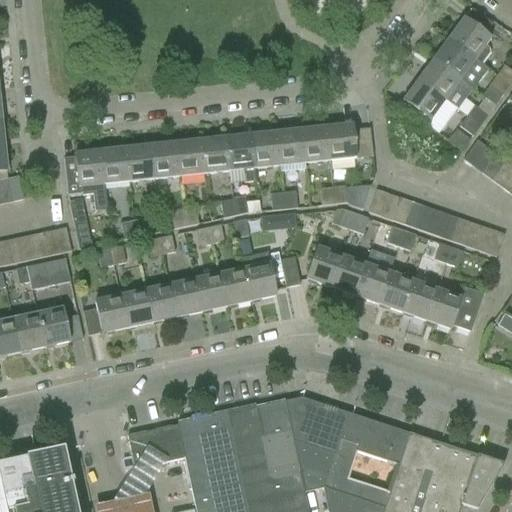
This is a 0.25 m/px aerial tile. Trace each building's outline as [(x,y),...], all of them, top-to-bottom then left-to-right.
[(462,21),(447,42),(481,67),(489,56),(488,50),(485,48),(490,41),(484,36),(491,26),(471,11),(463,22),(462,21)] [(447,42),(432,62),(472,91),(472,92),(487,71),(481,67),(447,42)] [(432,62),(417,83),(455,111),(457,112),(472,91),(432,62)] [(511,75),(503,69),(496,78),(509,88),(511,84),(511,75)] [(509,88),(496,78),(488,89),(502,98),(509,88)] [(417,83),(402,104),(429,124),(427,128),(437,136),(455,111),(417,83)] [(473,109),(466,119),(479,128),(486,119),(473,109)] [(479,128),(466,119),(458,129),(471,139),(479,128)] [(351,127),(325,130),(329,164),(372,159),(369,131),(352,132),(351,127)] [(325,130),(300,132),(304,166),(329,164),(325,130)] [(300,132),(275,135),(279,169),(279,175),(304,172),(304,166),(300,132)] [(455,133),(447,143),(461,153),(468,143),(455,133)] [(275,135),(250,138),(254,172),(279,169),(275,135)] [(250,138),(225,140),(228,174),(230,187),(244,186),(255,184),(254,172),(250,138)] [(225,140),(200,143),(203,177),(228,174),(225,140)] [(200,143),(175,145),(178,179),(203,177),(200,143)] [(462,163),(471,170),(485,150),(476,143),(462,163)] [(175,145),(150,148),(153,182),(178,179),(175,145)] [(150,148),(125,151),(128,185),(153,182),(150,148)] [(471,170),(481,176),(495,157),(485,150),(471,170)] [(125,151),(100,153),(103,187),(128,185),(125,151)] [(103,187),(100,153),(74,156),(74,161),(63,162),(67,201),(93,198),(94,214),(106,212),(103,187)] [(481,176),(490,183),(504,164),(495,157),(481,176)] [(490,183),(499,190),(511,172),(511,169),(504,164),(490,183)] [(511,172),(499,190),(509,197),(511,192),(511,172)] [(18,179),(6,181),(11,204),(23,202),(18,179)] [(11,204),(6,181),(0,182),(0,206),(0,207),(11,204)] [(343,189),(332,190),(333,207),(345,205),(343,189)] [(333,207),(332,190),(319,192),(321,208),(333,207)] [(367,215),(379,219),(387,197),(375,193),(367,215)] [(294,194),(281,195),(283,212),(296,210),(294,194)] [(283,212),(281,195),(269,197),(271,213),(283,212)] [(379,219),(391,223),(399,201),(387,197),(379,219)] [(243,198),(231,201),(235,218),(247,215),(244,204),(243,198)] [(235,218),(231,201),(218,204),(222,220),(235,218)] [(391,223),(402,228),(410,205),(399,201),(391,223)] [(244,204),(247,215),(258,213),(257,202),(244,204)] [(402,228),(414,232),(422,209),(410,205),(402,228)] [(193,209),(182,212),(185,228),(197,226),(193,209)] [(414,232),(426,236),(434,213),(422,209),(414,232)] [(185,228),(182,212),(169,214),(172,231),(185,228)] [(335,213),(330,225),(350,232),(355,217),(341,212),(335,213)] [(426,236),(437,240),(445,217),(434,213),(426,236)] [(293,217),(278,219),(279,230),(283,232),(293,231),(294,228),(293,217)] [(355,217),(350,232),(362,237),(368,221),(355,217)] [(437,240),(449,244),(457,221),(445,217),(437,240)] [(260,235),(283,232),(279,230),(278,219),(258,221),(260,235)] [(144,220),(132,222),(136,239),(148,236),(144,220)] [(449,244),(461,248),(468,226),(457,221),(449,244)] [(136,239),(132,222),(119,225),(123,242),(136,239)] [(245,222),(232,225),(236,241),(248,238),(245,222)] [(461,248),(472,252),(480,230),(468,226),(461,248)] [(220,227),(207,230),(211,246),(223,243),(220,227)] [(390,229),(385,245),(386,245),(397,249),(403,233),(390,229)] [(64,230),(53,233),(58,256),(70,253),(64,230)] [(211,246),(207,230),(195,233),(199,249),(211,246)] [(472,252),(484,256),(492,234),(480,230),(472,252)] [(74,235),(78,251),(90,249),(87,232),(74,235)] [(53,233),(42,235),(47,258),(58,256),(53,233)] [(403,233),(397,249),(409,253),(415,238),(403,233)] [(492,234),(484,256),(496,260),(503,238),(492,234)] [(42,235),(30,238),(35,261),(47,258),(42,235)] [(30,238),(19,240),(24,263),(35,261),(30,238)] [(171,238),(158,241),(161,257),(174,254),(171,238)] [(19,240),(8,243),(13,266),(24,263),(19,240)] [(161,257),(158,241),(146,243),(149,259),(161,257)] [(8,243),(0,244),(0,262),(1,268),(13,266),(8,243)] [(438,246),(432,262),(433,262),(445,266),(450,250),(439,246),(438,246)] [(121,249),(109,251),(112,267),(125,265),(121,249)] [(305,282),(329,290),(341,258),(316,249),(305,282)] [(450,250),(445,266),(456,270),(462,254),(450,250)] [(112,267),(109,251),(96,254),(100,270),(112,267)] [(265,256),(240,262),(242,271),(249,304),(274,298),(270,279),(267,267),(267,265),(265,256)] [(329,290),(353,299),(365,266),(341,258),(329,290)] [(279,263),(285,291),(299,288),(293,260),(279,263)] [(35,267),(25,269),(28,285),(30,292),(69,284),(64,261),(35,267)] [(353,299),(377,307),(388,274),(365,266),(353,299)] [(28,285),(25,269),(14,272),(17,287),(28,285)] [(242,271),(217,276),(225,309),(249,304),(242,271)] [(377,307),(400,316),(412,283),(388,274),(377,307)] [(217,276),(193,281),(200,315),(225,309),(217,276)] [(193,281),(168,287),(175,320),(200,315),(193,281)] [(400,316),(424,324),(436,291),(412,283),(400,316)] [(168,287),(143,292),(151,326),(175,320),(168,287)] [(436,291),(424,324),(449,333),(450,328),(469,334),(483,297),(463,290),(459,299),(436,291)] [(143,292),(119,298),(126,331),(151,326),(143,292)] [(126,331),(119,298),(94,303),(95,311),(82,314),(87,338),(101,335),(101,336),(126,331)] [(61,311),(35,317),(42,350),(68,344),(61,311)] [(35,317),(11,322),(18,355),(42,350),(35,317)] [(511,323),(503,318),(497,328),(511,337),(511,323)] [(11,322),(0,324),(0,358),(18,355),(11,322)] [(322,491),(333,458),(335,458),(347,416),(300,401),(284,404),(303,495),(322,491)] [(225,417),(245,511),(307,511),(303,495),(284,404),(225,417)] [(333,458),(322,491),(322,494),(381,511),(382,511),(388,496),(345,482),(355,453),(397,467),(407,436),(347,416),(335,458),(333,458)] [(183,462),(193,511),(245,511),(225,417),(175,428),(183,462)] [(133,473),(183,462),(175,428),(126,439),(133,473)] [(388,496),(382,511),(458,511),(461,506),(474,511),(473,511),(475,511),(502,467),(501,467),(500,469),(493,466),(493,464),(490,463),(489,465),(476,461),(477,459),(407,436),(397,467),(388,496)] [(0,511),(74,511),(62,453),(0,466),(0,511)] [(150,511),(146,494),(91,507),(91,511),(150,511)] [(381,511),(322,494),(326,511),(381,511)]
